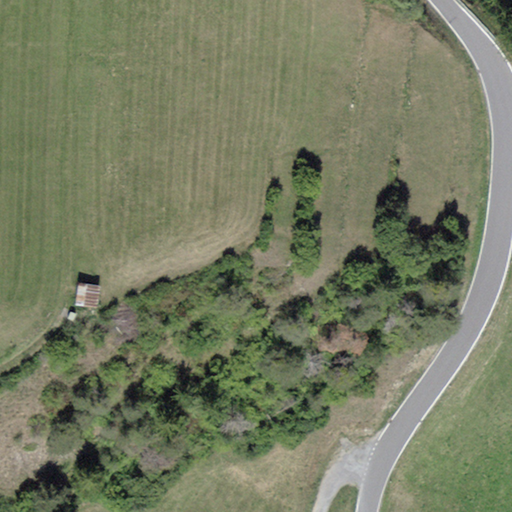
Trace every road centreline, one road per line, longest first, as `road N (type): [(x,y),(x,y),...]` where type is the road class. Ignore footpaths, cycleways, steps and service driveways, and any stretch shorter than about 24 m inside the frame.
road 1 (tertiary): [(369,511),(384,458),(470,329),(505,200),(499,89),(438,0)]
road 2 (track): [(0,366),(44,334),(68,296),(73,0)]
